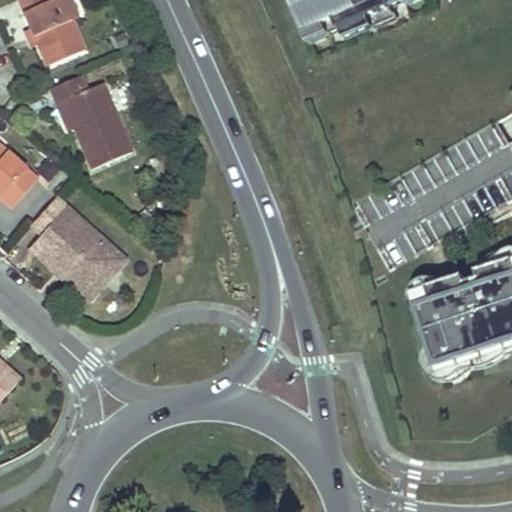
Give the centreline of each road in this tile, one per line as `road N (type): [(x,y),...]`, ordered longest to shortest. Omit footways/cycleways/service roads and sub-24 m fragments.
road 1 (secondary): [(328,467),(309,331),(255,201)]
road 2 (secondary): [(255,201),(271,299),(266,341),(228,383),(194,401)]
road 3 (secondary): [(255,201),(167,0)]
road 4 (secondary): [(328,467),(299,434),(260,411),(194,401)]
road 5 (residential): [(185,403),(136,395),(53,336)]
road 6 (residential): [(53,336),(91,390),(93,459)]
